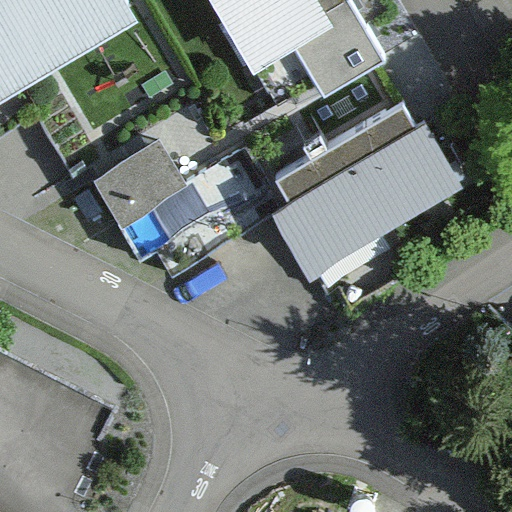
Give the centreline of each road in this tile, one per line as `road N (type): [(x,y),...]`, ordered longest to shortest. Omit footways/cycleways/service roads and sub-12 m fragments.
road 1 (residential): [(0,240),(246,368)]
road 2 (residential): [(511,261),(382,351),(334,412)]
road 3 (residential): [(510,511),(334,412)]
road 4 (residential): [(246,368),(177,511)]
road 5 (residential): [(486,109),(422,0)]
